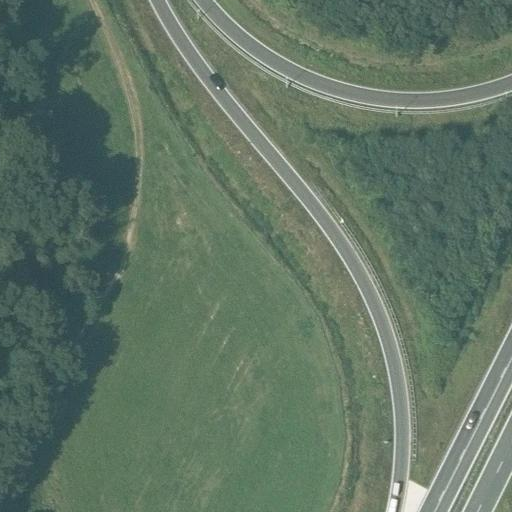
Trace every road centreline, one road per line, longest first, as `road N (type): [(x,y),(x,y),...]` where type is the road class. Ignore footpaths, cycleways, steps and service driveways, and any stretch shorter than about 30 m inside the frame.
road 1 (trunk): [(158,0),(234,112),(348,252),(369,293),(401,409),(394,511)]
road 2 (track): [(92,0),(133,100),(141,166),(134,204),(75,345),(0,482)]
road 3 (trunk): [(511,92),(436,121),(336,116),(262,79),(217,38),(192,0)]
road 4 (trunk): [(511,355),(432,511)]
